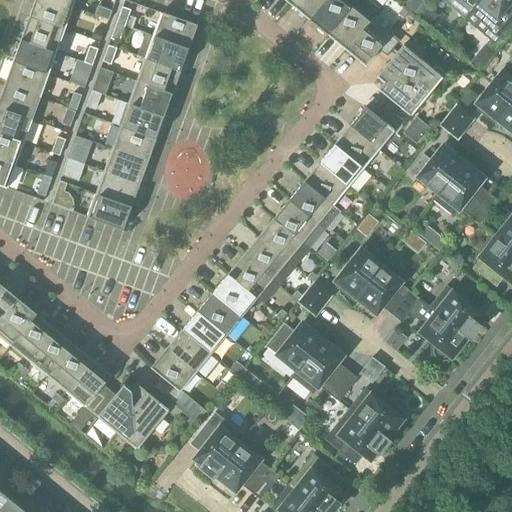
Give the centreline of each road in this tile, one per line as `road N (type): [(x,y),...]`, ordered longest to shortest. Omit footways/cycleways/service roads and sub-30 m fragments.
road 1 (residential): [(0,239),(125,341),(347,86),(240,0)]
road 2 (residential): [(459,412),(350,327)]
road 3 (residential): [(380,511),(459,412)]
